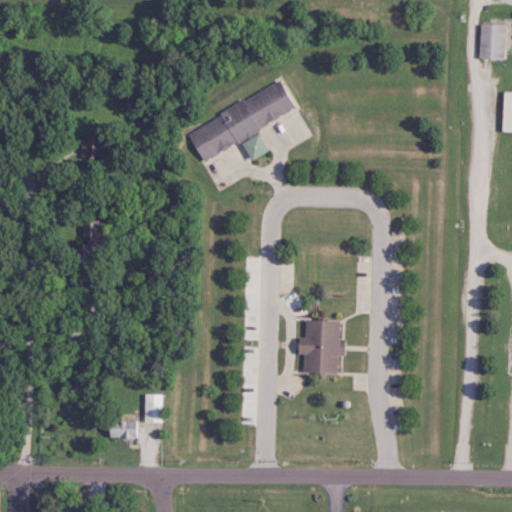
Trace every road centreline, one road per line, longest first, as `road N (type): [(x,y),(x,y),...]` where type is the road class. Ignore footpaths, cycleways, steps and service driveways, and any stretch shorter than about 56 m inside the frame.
road 1 (residential): [(511,479),(0,473)]
road 2 (residential): [(24,474),(25,341)]
